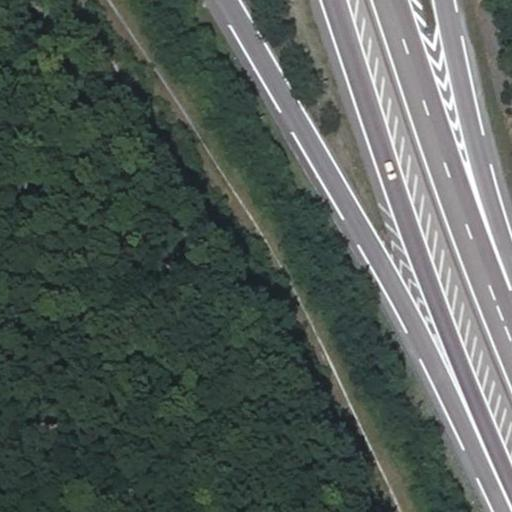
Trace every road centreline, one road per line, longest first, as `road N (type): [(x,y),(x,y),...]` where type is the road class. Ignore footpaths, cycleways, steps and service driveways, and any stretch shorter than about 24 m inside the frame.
road 1 (track): [(400,511),(232,195),(106,0)]
road 2 (trunk): [(230,0),(365,242),(395,252)]
road 3 (trunk): [(395,252),(511,511)]
road 4 (trunk): [(335,0),(409,226),(395,252)]
road 5 (trunk): [(511,306),(425,61)]
